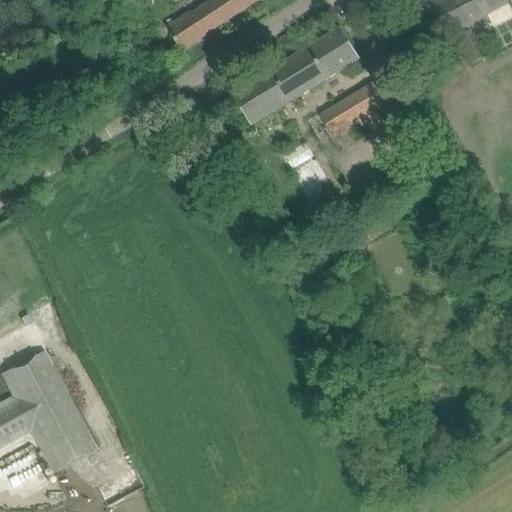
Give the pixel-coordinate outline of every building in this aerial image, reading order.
[(167,27),(181,51),(259,0),(258,0),(213,0),(193,14),(191,11),(167,27)] [(511,0),(438,0),(433,3),(442,20),(449,33),(508,4),(511,12),(511,0)] [(233,94),(243,112),(252,125),(360,59),(341,28),(233,94)] [(470,31),(456,38),(469,63),(483,56),(470,31)] [(431,58),(420,65),(436,86),(447,78),(431,58)] [(378,82),(321,116),(335,141),(338,139),(350,132),(392,107),(378,82)] [(13,398),(0,404),(0,449),(31,433),(53,474),(98,451),(45,353),(1,376),(13,398)]
